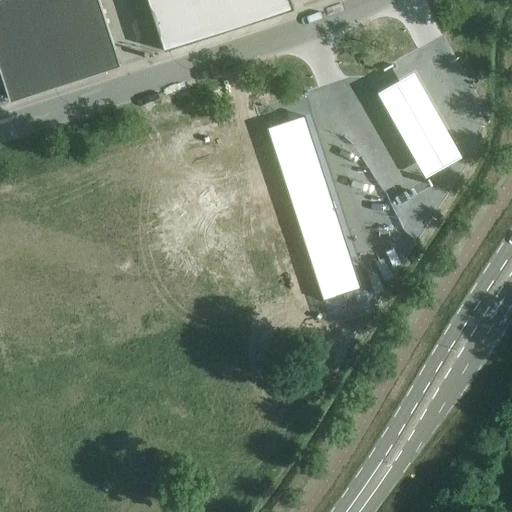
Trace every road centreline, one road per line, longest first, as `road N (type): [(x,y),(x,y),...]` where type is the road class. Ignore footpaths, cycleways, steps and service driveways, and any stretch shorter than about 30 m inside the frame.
road 1 (unclassified): [(0,126),(370,0)]
road 2 (secondary): [(511,245),(340,511)]
road 3 (secondary): [(365,511),(511,297)]
